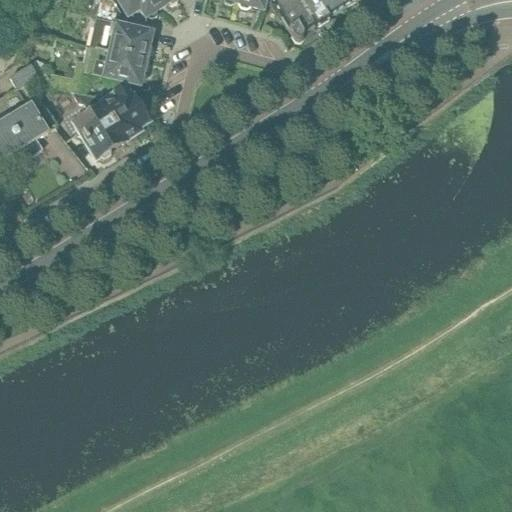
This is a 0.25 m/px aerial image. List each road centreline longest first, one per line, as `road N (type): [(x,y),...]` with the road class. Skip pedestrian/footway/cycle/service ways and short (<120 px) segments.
road 1 (residential): [(24,241),(172,145),(188,74),(230,51),(341,87)]
road 2 (secondary): [(0,296),(341,87)]
road 3 (secondary): [(341,87),(445,17)]
